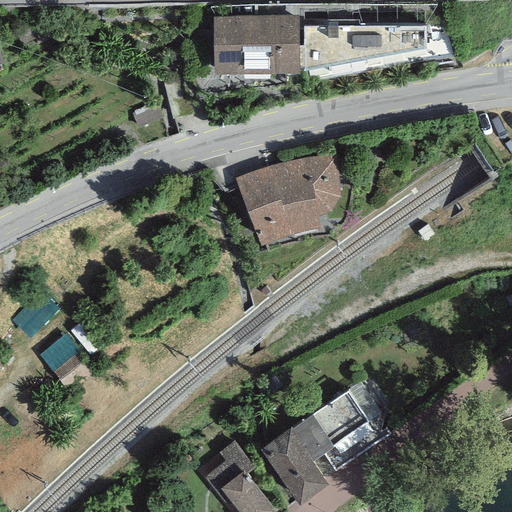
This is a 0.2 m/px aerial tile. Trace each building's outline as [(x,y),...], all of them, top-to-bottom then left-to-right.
[(426,19),(303,21),(304,67),(327,63),(328,69),(366,61),(364,54),(425,41),(426,19)] [(219,22),(220,71),(301,69),(300,20),(219,22)] [(250,170),(235,176),(261,239),(291,229),(320,222),(318,211),(331,205),(341,192),(337,151),(303,155),(286,159),(270,163),(266,164),(264,159),(251,164),(253,169),(250,170)] [(43,350),(74,387),(100,366),(78,339),(96,324),(88,314),(43,350)] [(383,408),(362,377),(293,424),(291,421),(261,442),(299,498),(330,478),(314,455),(322,450),(335,470),(391,431),(377,412),(383,408)] [(234,438),(219,450),(226,458),(204,475),(228,504),(234,500),(243,511),(267,511),(276,505),(246,469),(254,463),(234,438)]
